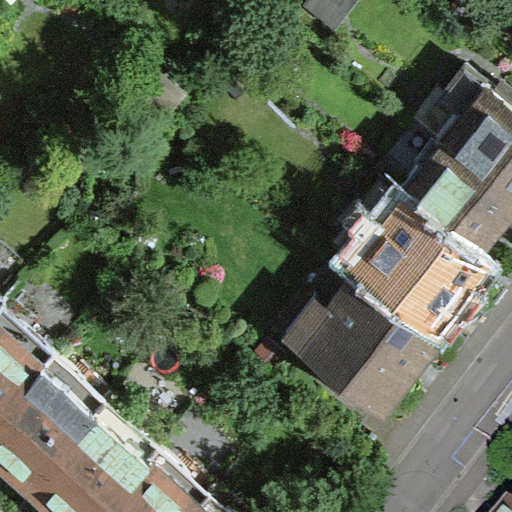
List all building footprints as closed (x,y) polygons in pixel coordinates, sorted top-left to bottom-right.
[(333,20),(348,0),(311,0),(310,2),(333,20)] [(511,94),(482,72),(437,129),(511,187),(511,94)] [(488,224),(511,192),(511,187),(437,129),(395,183),(473,243),(488,224)] [(355,253),(362,259),(434,315),(454,288),(483,251),(473,243),(395,183),(375,208),(384,215),(355,253)] [(408,364),(442,321),(434,315),(362,259),(301,338),(380,400),(408,364)] [(9,325),(0,317),(0,402),(52,344),(19,314),(9,325)] [(0,460),(24,481),(95,402),(76,385),(85,374),(52,344),(0,402),(0,460)] [(95,402),(24,481),(52,507),(58,511),(90,511),(157,437),(105,391),(95,402)] [(157,437),(90,511),(184,511),(199,495),(180,478),(190,467),(157,437)] [(199,495),(184,511),(240,511),(228,501),(218,511),(199,495)]
